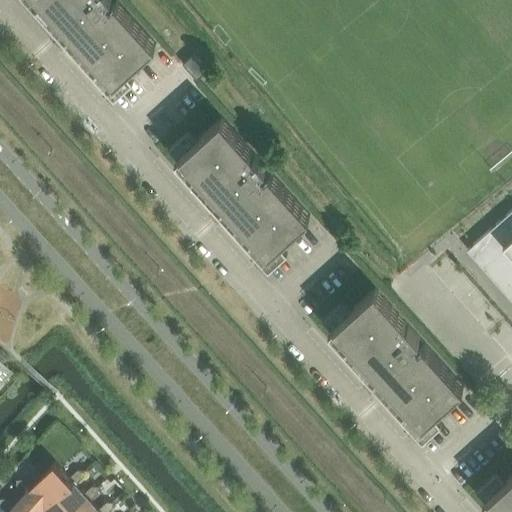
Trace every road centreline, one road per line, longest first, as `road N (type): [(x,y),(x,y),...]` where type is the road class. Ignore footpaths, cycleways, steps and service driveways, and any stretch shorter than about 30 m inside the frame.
road 1 (residential): [(453,511),(5,7)]
road 2 (unclassified): [(323,511),(0,152)]
road 3 (unclassified): [(0,202),(279,511)]
